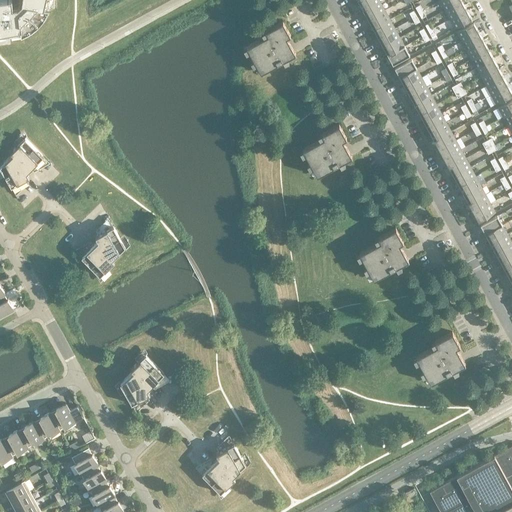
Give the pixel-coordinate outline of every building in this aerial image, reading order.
[(12,7),(11,0),(0,0),(0,38),(10,37),(10,36),(21,34),(23,33),(29,30),(32,28),(35,25),(36,24),(39,22),(43,17),(45,14),(48,9),(49,6),(49,4),(51,5),(52,0),(19,0),(19,2),(16,4),(14,6),(12,7)] [(379,1),(379,0),(359,0),(358,1),(363,10),(379,1)] [(461,1),(460,0),(440,0),(439,1),(444,10),(461,1)] [(384,10),(379,1),(363,10),(367,19),(384,10)] [(466,10),(461,1),(444,10),(449,19),(466,10)] [(389,19),(384,10),(367,19),(372,28),(389,19)] [(471,19),(466,10),(449,19),(454,28),(471,19)] [(394,28),(389,19),(372,28),(377,37),(394,28)] [(290,35),(282,21),(265,30),(267,34),(246,46),(260,72),(295,53),(286,37),(290,35)] [(478,31),(473,22),(456,31),(461,41),(478,31)] [(399,37),(394,28),(377,37),(382,46),(399,37)] [(483,40),(478,31),(461,41),(466,50),(483,40)] [(404,46),(399,37),(382,46),(387,55),(404,46)] [(488,49),(483,40),(466,50),(471,59),(488,49)] [(409,55),(404,46),(387,55),(392,64),(409,55)] [(493,58),(488,49),(471,59),(476,68),(493,58)] [(416,68),(411,58),(394,68),(399,77),(416,68)] [(498,67),(493,58),(476,68),(481,77),(498,67)] [(503,76),(498,67),(481,77),(486,85),(503,76)] [(421,77),(416,68),(399,77),(404,86),(421,77)] [(507,85),(503,76),(486,85),(491,94),(507,85)] [(426,86),(421,77),(404,86),(409,95),(426,86)] [(511,94),(511,93),(507,85),(491,94),(496,104),(511,94)] [(431,95),(426,86),(409,95),(414,104),(431,95)] [(436,104),(431,95),(414,104),(419,113),(436,104)] [(511,111),(511,99),(497,107),(503,116),(511,111)] [(441,113),(436,104),(419,113),(424,122),(441,113)] [(511,122),(511,111),(503,116),(507,125),(511,122)] [(446,122),(441,113),(424,122),(429,131),(446,122)] [(451,131),(446,122),(429,131),(434,140),(451,131)] [(346,138),(339,124),(321,133),(323,137),(302,149),(317,175),(351,156),(342,140),(346,138)] [(455,140),(451,131),(434,140),(438,149),(455,140)] [(41,168),(36,163),(42,156),(43,156),(25,137),(17,144),(10,152),(12,154),(28,170),(31,168),(34,171),(38,167),(40,168),(41,168)] [(460,148),(455,140),(438,149),(443,158),(460,148)] [(465,157),(460,148),(443,158),(448,167),(465,157)] [(28,170),(12,154),(7,159),(0,165),(0,167),(11,187),(12,186),(19,182),(23,188),(24,187),(23,185),(28,182),(26,178),(29,176),(26,172),(28,170)] [(470,166),(465,157),(448,167),(453,176),(470,166)] [(475,175),(470,166),(453,176),(458,185),(475,175)] [(480,185),(475,175),(458,185),(463,194),(480,185)] [(485,193),(480,185),(463,194),(468,203),(485,193)] [(490,202),(485,193),(468,203),(473,212),(490,202)] [(495,212),(490,202),(473,212),(478,221),(495,212)] [(502,224),(497,215),(480,224),(485,234),(502,224)] [(507,233),(502,224),(485,234),(490,243),(507,233)] [(112,226),(105,231),(101,225),(100,225),(101,227),(96,230),(98,234),(95,236),(97,241),(96,242),(112,258),(117,253),(125,246),(113,226),(112,226)] [(403,241),(395,227),(378,237),(380,241),(359,252),(373,279),(408,260),(399,243),(403,241)] [(511,242),(507,233),(490,243),(495,252),(511,242)] [(83,245),(88,250),(82,256),(81,257),(99,275),(106,268),(114,261),(112,258),(96,242),(93,245),(90,241),(86,246),(84,244),(83,245)] [(511,253),(511,243),(511,242),(495,252),(500,261),(511,253)] [(511,265),(511,253),(500,261),(505,269),(511,265)] [(5,293),(4,293),(0,295),(0,316),(13,309),(7,298),(7,299),(4,294),(5,293)] [(459,345),(452,331),(435,341),(437,344),(416,356),(430,382),(465,363),(456,347),(459,345)] [(161,384),(156,379),(163,373),(145,354),(138,361),(130,369),(132,371),(148,387),(151,385),(154,388),(159,384),(160,385),(161,384)] [(132,371),(127,376),(120,383),(131,404),(132,403),(140,399),(143,405),(144,404),(143,402),(149,399),(146,395),(149,393),(147,389),(148,387),(132,371)] [(59,429),(75,421),(80,429),(88,424),(77,405),(69,410),(66,403),(55,409),(55,410),(50,412),(59,429)] [(50,412),(49,412),(39,418),(34,421),(43,438),(59,429),(50,412)] [(43,438),(34,421),(23,426),(23,427),(18,430),(27,447),(43,438)] [(27,447),(18,430),(18,429),(7,435),(7,436),(2,438),(12,455),(27,447)] [(0,461),(12,455),(2,438),(0,438),(0,461)] [(76,441),(68,445),(71,450),(79,446),(76,441)] [(218,457),(217,459),(233,475),(238,470),(245,463),(234,443),(233,443),(225,448),(222,442),(221,442),(222,444),(216,447),(219,451),(215,453),(218,457)] [(511,511),(511,445),(429,490),(441,511),(511,511)] [(71,457),(80,473),(98,463),(92,453),(91,453),(88,447),(71,457)] [(220,492),(227,485),(235,478),(233,475),(217,459),(214,462),(211,458),(206,463),(205,461),(204,462),(209,467),(202,473),(201,473),(220,492)] [(36,463),(28,467),(31,472),(39,468),(36,463)] [(98,464),(98,463),(80,473),(89,489),(106,479),(100,469),(97,464),(98,464)] [(19,472),(13,475),(16,480),(22,477),(19,472)] [(106,479),(89,489),(97,504),(115,495),(109,484),(109,485),(106,480),(106,479)] [(24,480),(21,482),(6,490),(11,500),(30,490),(24,480)] [(417,492),(414,487),(406,492),(408,497),(417,492)] [(35,500),(30,490),(11,500),(16,510),(35,500)] [(115,495),(97,504),(101,511),(121,511),(124,511),(118,500),(117,501),(114,495),(115,495)] [(78,496),(68,501),(71,507),(81,501),(78,496)] [(34,511),(40,509),(35,500),(16,510),(17,511),(34,511)]
